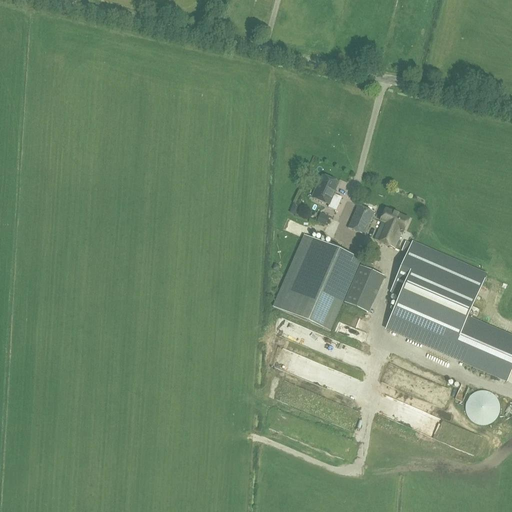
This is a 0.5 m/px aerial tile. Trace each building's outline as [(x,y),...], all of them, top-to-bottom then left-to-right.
[(338,183),(322,176),(312,198),(330,205),(336,192),(335,191),(338,183)] [(294,213),(303,215),(306,206),(297,203),(294,213)] [(364,236),(374,213),(358,206),(348,229),(364,236)] [(403,235),(409,220),(385,209),(380,221),(382,222),(374,240),(394,249),(401,234),(403,235)] [(362,260),(320,242),(304,235),(272,307),(330,332),(362,260)] [(404,263),(391,293),(400,297),(391,319),(390,319),(386,329),(507,381),(509,377),(511,369),(511,338),(467,319),(469,315),(476,318),(480,310),(472,307),(486,276),(412,244),(412,245),(406,242),(402,251),(408,254),(407,255),(403,263),(404,263)] [(379,290),(385,277),(371,271),(373,265),(362,261),(354,280),(379,290)] [(351,389),(349,395),(357,398),(359,393),(351,389)]
